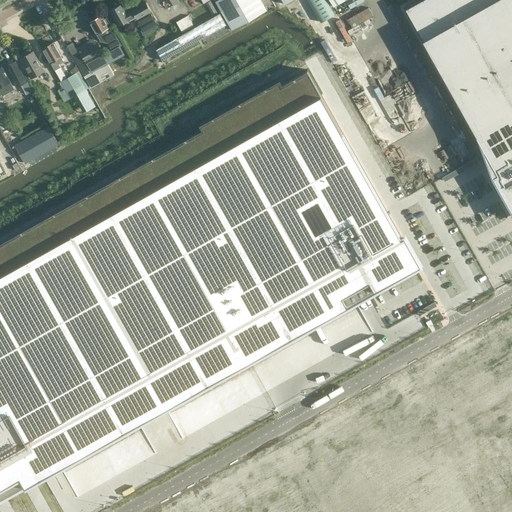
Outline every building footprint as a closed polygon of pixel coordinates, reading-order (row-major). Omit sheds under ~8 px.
[(217,0),(215,2),(231,30),(267,10),(261,0),(217,0)] [(326,0),(308,0),(321,22),(335,14),(326,0)] [(364,0),(345,0),(351,8),(365,0),(364,0)] [(511,0),(420,0),(406,8),(487,153),(493,164),(498,173),(493,176),(505,197),(504,198),(504,199),(506,199),(511,208),(511,209),(511,211),(511,212),(511,211),(511,0)] [(109,10),(118,27),(135,17),(136,18),(134,19),(143,35),(159,26),(145,1),(126,13),(121,4),(109,10)] [(340,20),(346,33),(375,21),(369,8),(340,20)] [(173,40),(156,49),(162,61),(226,25),(220,13),(179,36),(173,40)] [(114,74),(108,64),(124,55),(119,46),(121,45),(110,26),(108,27),(107,25),(101,15),(89,22),(90,23),(89,24),(91,29),(93,28),(96,33),(96,34),(98,37),(99,36),(107,37),(108,40),(107,41),(111,50),(103,54),(97,42),(79,52),(72,56),(90,88),(114,74)] [(188,15),(176,22),(182,32),(194,25),(188,15)] [(42,48),(54,69),(54,70),(59,67),(57,64),(62,61),(59,57),(60,56),(52,43),(42,48)] [(19,58),(31,79),(44,72),(32,51),(19,58)] [(31,92),(15,61),(5,66),(16,87),(21,85),(26,94),(31,92)] [(14,90),(1,67),(0,67),(0,95),(1,97),(14,90)] [(0,500),(375,291),(391,282),(421,264),(405,236),(402,238),(321,94),(308,70),(283,84),(282,82),(280,79),(199,124),(202,129),(139,164),(131,169),(100,186),(0,242),(0,500)] [(76,73),(73,74),(59,82),(69,99),(85,89),(76,73)] [(59,144),(49,126),(12,147),(22,165),(59,144)] [(497,234),(486,239),(492,252),(503,247),(497,234)]
